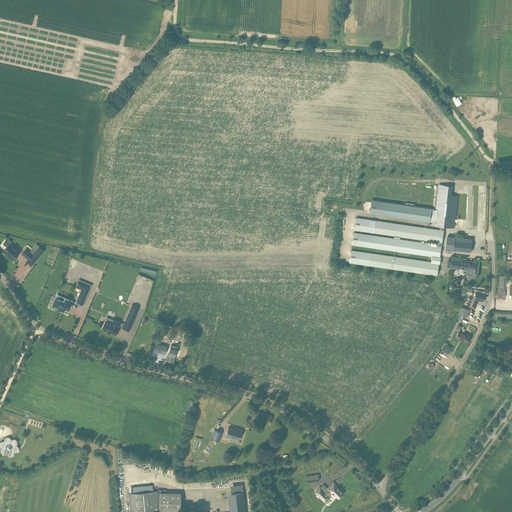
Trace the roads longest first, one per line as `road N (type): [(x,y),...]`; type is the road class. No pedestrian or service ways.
road 1 (unclassified): [(380,487),(321,434),(259,396),(42,330),(0,275)]
road 2 (track): [(488,162),(439,94),(400,57),(174,39),(176,0)]
road 3 (unclassified): [(380,487),(457,379),(493,295),(494,228)]
road 4 (tertiary): [(422,511),(511,405)]
